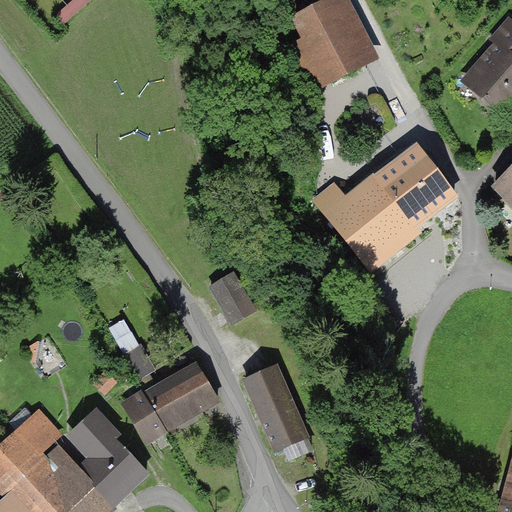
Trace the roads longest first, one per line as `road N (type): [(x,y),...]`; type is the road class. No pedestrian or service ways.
road 1 (residential): [(0,59),(180,292),(286,511)]
road 2 (residential): [(427,511),(416,401),(425,333),(464,281),(511,281)]
